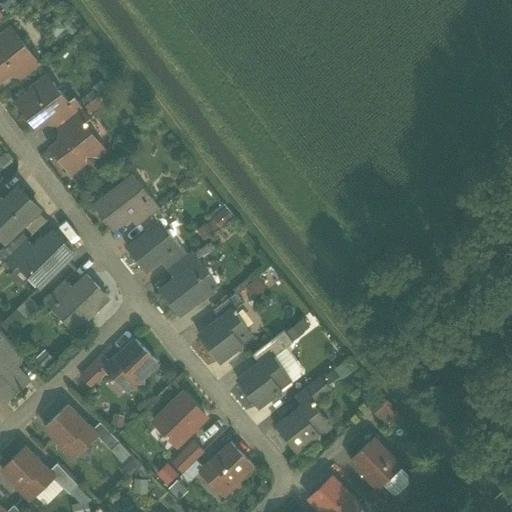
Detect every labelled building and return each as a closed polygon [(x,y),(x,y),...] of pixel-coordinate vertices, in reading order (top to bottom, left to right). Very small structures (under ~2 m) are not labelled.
[(5,43),(16,35),(12,30),(2,39),(5,43)] [(0,79),(14,69),(31,56),(16,35),(5,43),(2,39),(0,38),(0,79)] [(39,65),(31,56),(14,69),(21,78),(39,65)] [(41,91),(52,83),(48,78),(38,86),(41,91)] [(15,104),(34,129),(51,117),(68,104),(52,83),(41,91),(38,86),(32,86),(31,92),(15,104)] [(68,104),(51,117),(58,126),(81,108),(74,98),(68,104)] [(89,119),(81,108),(58,126),(65,136),(83,122),(84,123),(89,119)] [(84,123),(83,122),(65,136),(49,148),(69,174),(85,162),(91,163),(92,157),(89,151),(100,143),(84,123)] [(103,147),(100,143),(89,151),(92,157),(103,147)] [(151,199),(133,176),(94,206),(112,229),(129,216),(151,199)] [(0,204),(0,229),(9,239),(20,228),(35,213),(39,210),(17,188),(4,201),(0,204)] [(0,229),(0,204),(4,201),(0,197),(0,240),(3,244),(9,239),(0,229)] [(159,208),(151,199),(129,216),(137,226),(159,208)] [(44,222),(35,213),(20,228),(28,238),(44,222)] [(178,246),(160,223),(127,248),(145,271),(159,260),(178,246)] [(22,260),(44,283),(74,253),(52,231),(35,248),(22,260)] [(169,270),(175,278),(192,265),(193,266),(199,262),(199,260),(224,241),(216,232),(169,270)] [(0,250),(0,264),(20,245),(16,240),(5,251),(3,248),(0,250)] [(22,260),(35,248),(26,240),(5,261),(13,270),(18,266),(39,287),(44,283),(22,260)] [(185,255),(178,246),(159,260),(166,270),(185,255)] [(193,266),(212,290),(218,286),(199,262),(193,266)] [(159,290),(178,315),(212,290),(193,266),(192,265),(175,278),(159,290)] [(56,305),(78,327),(108,298),(86,275),(73,289),(56,305)] [(56,305),(73,289),(64,281),(44,300),(73,331),(78,327),(56,305)] [(213,310),(220,320),(233,310),(242,302),(235,293),(213,310)] [(11,332),(39,304),(30,294),(1,322),(11,332)] [(248,330),(233,310),(220,320),(214,324),(199,336),(218,361),(234,349),(240,349),(241,344),(238,338),(248,330)] [(0,349),(15,366),(24,359),(1,333),(0,333),(0,349)] [(252,355),(259,365),(272,356),(273,357),(285,348),(276,337),(252,355)] [(157,363),(134,340),(110,364),(105,370),(122,388),(132,378),(135,382),(142,382),(142,377),(157,363)] [(0,396),(5,402),(28,382),(15,366),(0,349),(0,396)] [(33,360),(41,369),(49,363),(40,354),(33,360)] [(105,370),(110,364),(102,355),(80,376),(89,385),(105,370)] [(273,357),(272,356),(259,365),(253,369),(238,381),(257,407),(274,394),(279,395),(280,389),(277,384),(287,376),(273,357)] [(296,396),(303,405),(310,401),(327,387),(319,378),(296,396)] [(205,417),(182,394),(154,422),(176,444),(205,417)] [(409,427),(382,396),(369,408),(381,420),(387,415),(402,433),(409,427)] [(325,421),(310,401),(303,405),(291,415),(276,427),(295,452),(311,439),(317,440),(318,435),(314,429),(325,421)] [(91,431),(67,406),(44,428),(59,443),(58,448),(65,448),(69,444),(78,454),(96,436),(91,431)] [(99,422),(91,431),(96,436),(111,450),(119,442),(99,422)] [(376,487),(377,489),(383,484),(401,467),(373,438),(350,460),(376,487)] [(172,463),(182,473),(203,452),(194,442),(172,463)] [(238,486),(238,480),(253,466),(230,443),(200,473),(218,490),(227,481),(231,485),(238,486)] [(48,472),(24,447),(1,469),(15,484),(15,489),(22,489),(26,485),(35,495),(53,478),(48,472)] [(56,463),(48,472),(53,478),(69,493),(77,485),(56,463)] [(406,473),(401,467),(383,484),(394,495),(406,484),(406,473)] [(309,499),(321,511),(353,511),(356,509),(360,506),(332,477),(309,499)] [(399,511),(392,504),(394,495),(383,484),(377,489),(376,487),(367,496),(383,511),(399,511)] [(170,511),(184,511),(186,511),(166,491),(158,499),(170,511)]
